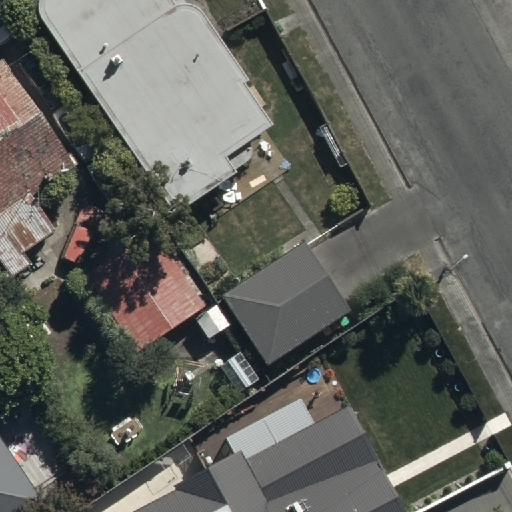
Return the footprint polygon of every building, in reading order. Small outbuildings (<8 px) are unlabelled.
[(35,15),(172,215),(238,171),(225,152),(266,126),(237,82),(243,79),(197,9),(196,8),(195,7),(194,6),(193,6),(193,5),(192,5),(191,4),(190,4),(189,3),(188,3),(187,3),(187,2),(186,2),(185,2),(184,2),(183,2),(182,2),(181,2),(180,2),(179,2),(178,2),(178,3),(177,3),(175,3),(175,4),(174,4),(173,4),(173,5),(169,0),(33,0),(34,0),(34,1),(33,2),(33,3),(32,4),(32,6),(32,7),(32,8),(32,9),(32,10),(33,11),(33,12),(34,13),(34,14),(35,15)] [(0,255),(11,272),(29,261),(22,249),(55,227),(32,191),(76,163),(6,57),(0,61),(0,255)] [(216,292),(258,356),(344,300),(303,236),(216,292)] [(85,280),(130,354),(194,314),(149,241),(85,280)] [(397,511),(342,400),(304,418),(294,396),(219,433),(222,440),(160,470),(166,482),(103,511),(397,511)] [(0,511),(6,511),(32,495),(0,446),(0,511)]
